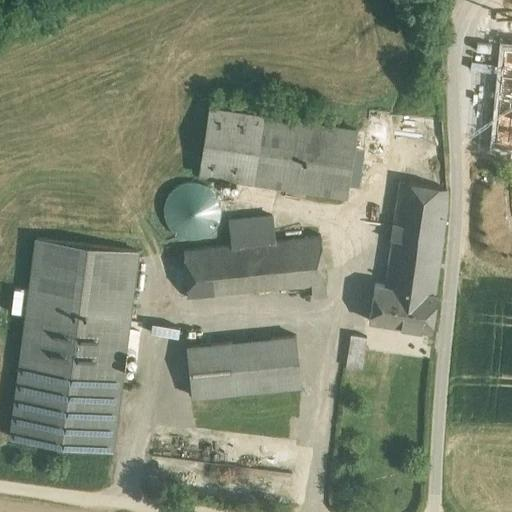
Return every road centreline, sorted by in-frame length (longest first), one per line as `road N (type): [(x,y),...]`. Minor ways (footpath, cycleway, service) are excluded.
road 1 (residential): [(481,0),(453,50),(458,192),(433,511)]
road 2 (track): [(0,486),(183,511)]
